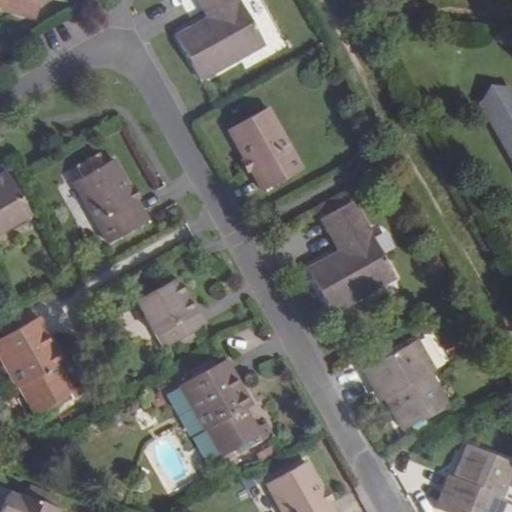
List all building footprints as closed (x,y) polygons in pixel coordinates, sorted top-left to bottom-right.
[(0,0),(0,11),(35,21),(40,0),(0,0)] [(263,45),(238,0),(203,0),(213,16),(206,20),(175,37),(200,81),(263,45)] [(194,0),(206,20),(213,16),(203,0),(194,0)] [(511,94),(507,85),(478,102),(511,162),(511,94)] [(302,170),(267,108),(228,129),(244,158),(251,172),(262,192),(302,170)] [(109,245),(147,223),(136,202),(128,189),(112,161),(105,165),(99,155),(75,168),(81,178),(73,183),(109,245)] [(239,161),(246,175),(251,172),(244,158),(239,161)] [(0,231),(29,216),(2,165),(0,166),(0,231)] [(140,200),(133,186),(128,189),(136,202),(140,200)] [(394,278),(351,202),(326,216),(344,250),(338,253),(306,271),(331,313),(394,278)] [(338,253),(344,250),(326,216),(319,220),(338,253)] [(199,312),(196,313),(186,296),(176,279),(134,302),(155,338),(159,336),(167,349),(207,326),(199,312)] [(199,312),(189,294),(186,296),(196,313),(199,312)] [(64,363),(38,317),(0,339),(0,359),(17,390),(19,389),(34,415),(45,408),(49,414),(84,393),(76,380),(68,384),(57,366),(64,363)] [(434,372),(416,341),(363,370),(381,402),(385,400),(403,431),(446,406),(429,374),(434,372)] [(252,406),(225,361),(179,387),(205,431),(206,431),(222,457),(231,452),(234,457),(272,435),(265,423),(255,428),(245,410),(252,406)] [(500,497),(511,466),(511,463),(466,444),(453,477),(448,476),(434,510),(439,511),(498,511),(504,499),(500,497)] [(332,511),(329,504),(321,491),(305,462),(266,484),(282,511),(332,511)] [(334,501),(327,488),(321,491),(329,504),(334,501)] [(18,497),(9,494),(0,511),(57,511),(58,511),(19,495),(18,497)]
